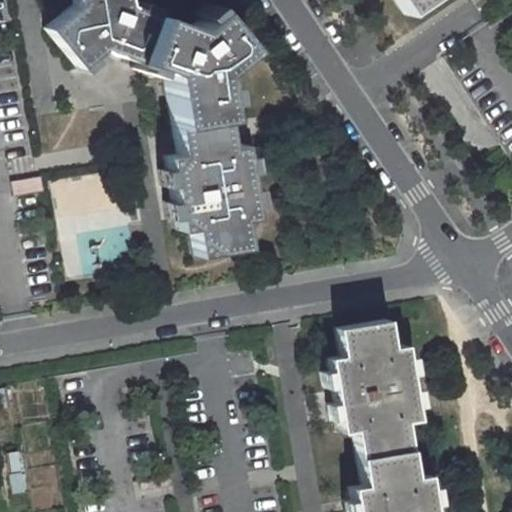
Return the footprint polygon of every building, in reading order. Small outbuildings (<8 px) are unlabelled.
[(71,0),(72,6),(44,30),(74,66),(97,49),(161,75),(175,153),(162,156),(174,230),(188,228),(192,257),(243,248),(238,219),(250,217),(238,143),(225,144),(213,73),(243,49),(211,9),(188,28),(124,2),(123,0),(71,0)] [(425,0),(442,22),(472,0),(425,0)] [(35,174),(9,178),(11,193),(37,189),(35,174)] [(361,483),(349,485),(350,497),(344,498),(346,511),(431,511),(429,501),(436,500),(433,484),(427,485),(424,472),(412,474),(403,418),(415,416),(413,404),(419,403),(417,386),(410,387),(407,371),(414,371),(411,353),(404,355),(403,342),(390,344),(386,318),(335,327),(339,353),(327,355),(329,368),(322,368),(325,385),(332,384),(334,400),(328,401),(331,418),(337,417),(339,429),(351,426),(361,483)] [(20,454),(9,456),(15,494),(26,492),(20,454)]
